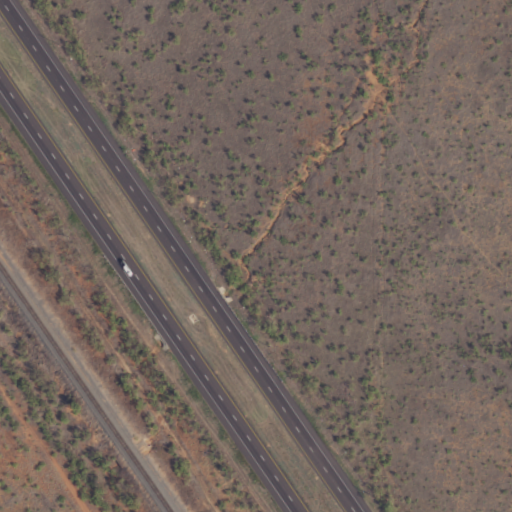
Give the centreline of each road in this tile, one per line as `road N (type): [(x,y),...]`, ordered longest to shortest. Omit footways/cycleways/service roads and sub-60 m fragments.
road 1 (trunk): [(358,511),(5,0)]
road 2 (trunk): [(0,81),(302,511)]
